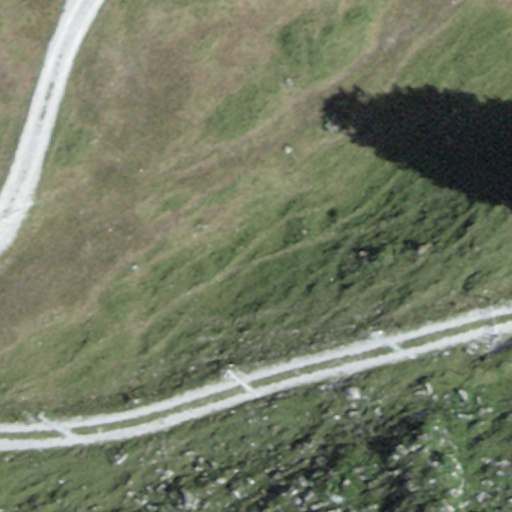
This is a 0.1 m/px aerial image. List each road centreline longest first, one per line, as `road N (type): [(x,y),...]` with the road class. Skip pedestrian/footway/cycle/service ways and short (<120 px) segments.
road 1 (track): [(0,433),(129,420),(511,311)]
road 2 (track): [(89,0),(60,49),(29,167),(0,237)]
